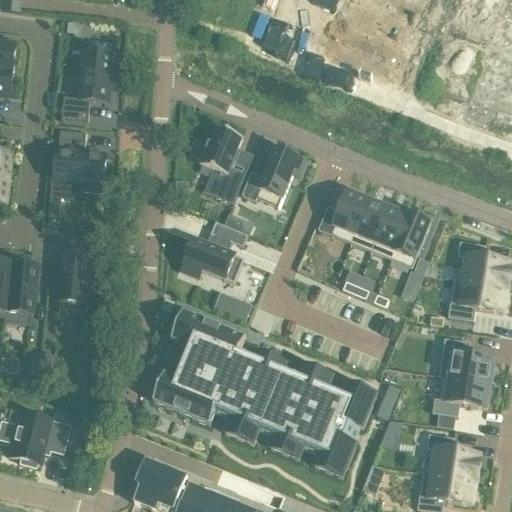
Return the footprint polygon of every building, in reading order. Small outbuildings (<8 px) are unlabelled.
[(358,0),(357,3),(382,13),(387,0),(358,0)] [(407,0),(387,0),(382,13),(408,24),(416,4),(407,0)] [(357,3),(348,23),(374,33),(382,13),(357,3)] [(382,13),(374,33),(399,44),(408,24),(382,13)] [(511,22),(510,22),(501,45),(511,49),(511,22)] [(348,23),(340,43),(366,53),(374,33),(348,23)] [(437,32),(432,43),(440,46),(444,35),(437,32)] [(374,33),(366,53),(391,64),(399,44),(374,33)] [(0,75),(13,77),(16,45),(0,43),(0,75)] [(340,43),(332,63),(357,74),(366,53),(340,43)] [(432,43),(428,54),(435,57),(440,46),(432,43)] [(511,49),(501,45),(491,67),(496,69),(511,76),(511,49)] [(366,53),(357,74),(382,84),(391,64),(366,53)] [(65,101),(62,125),(80,126),(88,127),(91,105),(109,107),(113,60),(86,57),(82,102),(65,101)] [(511,76),(496,69),(486,92),(511,102),(511,76)] [(0,100),(11,102),(13,77),(0,75),(0,100)] [(511,102),(486,92),(477,115),(511,129),(511,102)] [(203,146),(197,161),(203,163),(202,167),(201,167),(201,168),(215,174),(206,196),(234,207),(246,177),(230,171),(238,152),(242,142),(243,141),(216,130),(216,131),(209,149),(203,146)] [(51,183),(49,201),(62,202),(84,204),(84,196),(103,198),(106,161),(85,159),(87,137),(61,135),(56,183),(51,183)] [(0,149),(0,207),(4,208),(10,151),(0,149)] [(252,177),(243,200),(256,206),(257,202),(279,211),(280,212),(293,179),(301,182),(308,166),(276,153),(268,173),(267,173),(265,179),(264,182),(252,177)] [(328,211),(319,234),(351,248),(370,203),(367,202),(361,199),(360,199),(349,195),(340,216),(328,211)] [(49,201),(47,219),(61,220),(62,202),(49,201)] [(370,203),(351,248),(371,256),(390,211),(379,207),(379,206),(373,204),(372,204),(370,203)] [(390,211),(371,256),(391,264),(410,219),(409,219),(399,215),(393,212),(392,212),(390,211)] [(230,217),(225,230),(234,233),(239,221),(230,217)] [(410,219),(391,264),(412,272),(431,226),(418,220),(412,217),(412,218),(409,217),(409,219),(410,219)] [(216,226),(211,238),(213,239),(231,246),(244,251),(249,239),(234,233),(225,230),(216,226)] [(196,243),(183,274),(200,281),(202,274),(235,288),(245,264),(227,256),(231,246),(213,239),(209,249),(196,243)] [(461,246),(459,261),(464,261),(460,284),(460,285),(507,292),(507,293),(509,293),(511,276),(511,271),(510,272),(511,267),(484,263),(486,250),(461,246)] [(63,273),(59,315),(86,318),(90,279),(99,280),(101,262),(77,259),(65,258),(63,273)] [(428,266),(419,262),(414,277),(423,280),(428,266)] [(0,267),(0,320),(3,321),(4,321),(10,269),(0,267)] [(428,268),(424,279),(437,281),(438,270),(428,268)] [(3,321),(3,326),(30,328),(36,271),(10,269),(4,321),(3,321)] [(451,308),(449,321),(474,325),(476,313),(503,317),(507,293),(507,292),(460,285),(460,284),(455,283),(451,309),(451,308)] [(347,284),(343,293),(355,297),(358,289),(347,284)] [(358,289),(355,297),(366,302),(370,294),(358,289)] [(378,298),(374,306),(386,311),(389,303),(378,298)] [(239,305),(232,321),(245,326),(251,310),(239,305)] [(165,377),(154,405),(211,428),(216,415),(232,422),(226,437),(254,448),(260,433),(276,440),(271,452),(299,464),(304,451),(320,458),(315,470),(343,482),(356,449),(351,447),(358,430),(364,432),(377,399),(349,388),(344,399),(328,392),(333,381),(305,370),(301,381),(284,374),(287,368),(260,357),(259,357),(256,363),(240,356),(245,346),(247,341),(184,315),(172,343),(189,350),(176,381),(165,377)] [(432,319),(430,328),(442,330),(443,321),(432,319)] [(444,356),(439,381),(444,382),(445,381),(492,389),(496,364),(478,361),(471,359),(471,360),(469,359),(471,347),(445,343),(443,355),(444,356)] [(28,356),(26,382),(38,383),(41,357),(28,356)] [(41,357),(38,383),(51,384),(53,359),(41,357)] [(436,403),(433,418),(440,419),(438,431),(454,433),(456,421),(458,422),(461,409),(463,409),(463,410),(470,411),(470,410),(488,413),(492,389),(445,381),(444,382),(441,404),(436,403)] [(386,398),(382,409),(392,413),(396,402),(386,398)] [(52,420),(22,414),(9,460),(22,464),(22,468),(36,471),(37,466),(40,467),(42,457),(49,458),(50,455),(64,458),(70,429),(51,425),(52,420)] [(430,439),(428,453),(432,454),(429,476),(429,477),(476,485),(476,486),(478,486),(481,464),(479,464),(480,460),(453,456),(455,443),(430,439)] [(144,491),(137,508),(147,511),(256,511),(240,506),(241,504),(211,492),(210,493),(187,484),(189,480),(149,464),(139,489),(144,491)] [(381,481),(384,474),(372,470),(369,477),(381,481)] [(424,475),(418,511),(443,511),(445,505),(472,509),(476,486),(476,485),(429,477),(429,476),(424,475)]
